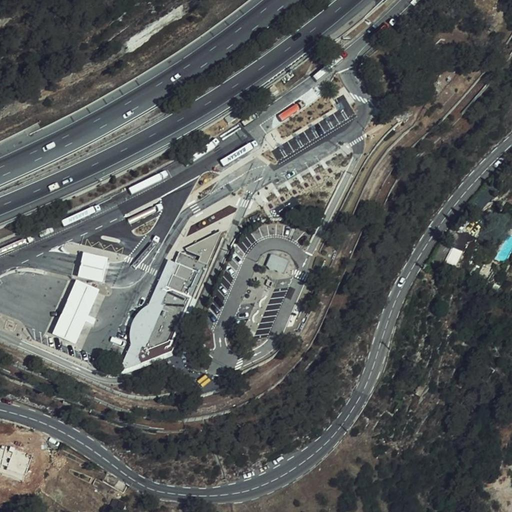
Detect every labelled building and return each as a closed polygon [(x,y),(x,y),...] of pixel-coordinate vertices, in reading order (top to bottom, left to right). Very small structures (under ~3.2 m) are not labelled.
[(178,252),(174,262),(168,260),(150,304),(141,309),(135,316),(132,323),(130,329),(130,337),(131,344),(123,363),(127,372),(170,356),(180,333),(177,332),(225,231),(178,252)] [(108,258),(83,252),(79,266),(77,275),(102,281),(104,273),(105,271),(108,258)] [(283,270),(284,268),(285,265),(284,263),(283,260),(282,258),(279,257),(277,257),(274,257),(272,258),(270,260),(269,262),(269,265),(270,267),(270,268),(271,270),(273,271),(276,272),(278,272),(281,272),(283,270)] [(99,289),(76,280),(64,308),(53,333),(77,343),(87,318),(99,289)] [(23,438),(25,428),(19,426),(17,437),(23,438)] [(45,451),(50,454),(51,447),(44,442),(45,441),(41,438),(35,445),(27,441),(22,453),(40,460),(45,451)] [(118,511),(121,503),(109,499),(104,511),(119,511),(120,511),(118,511)]
